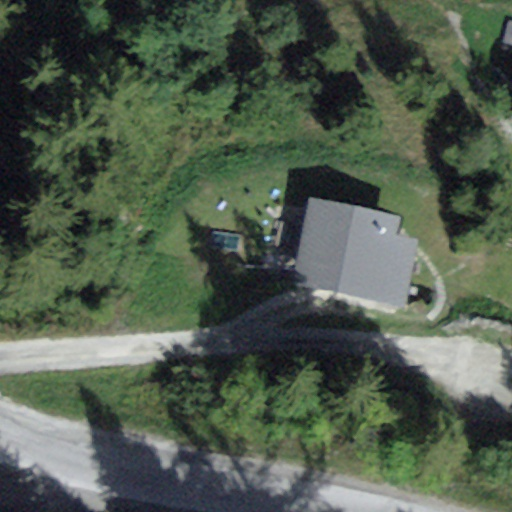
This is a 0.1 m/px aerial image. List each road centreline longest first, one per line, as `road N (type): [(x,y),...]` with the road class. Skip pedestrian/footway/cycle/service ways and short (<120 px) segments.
road 1 (track): [(0,372),(306,335),(511,396)]
road 2 (residential): [(0,434),(95,466),(339,511)]
